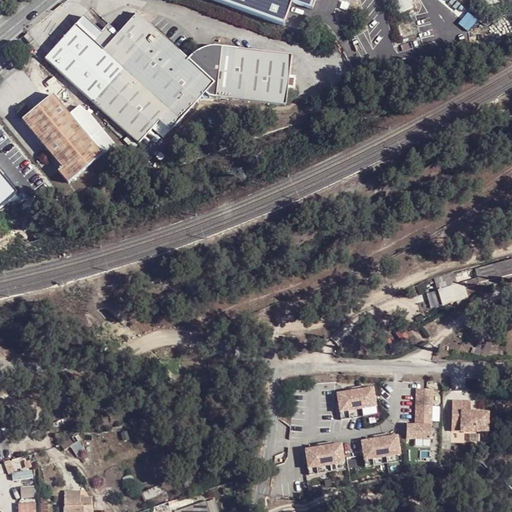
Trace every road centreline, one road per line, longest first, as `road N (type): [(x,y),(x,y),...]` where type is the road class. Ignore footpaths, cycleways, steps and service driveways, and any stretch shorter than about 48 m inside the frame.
road 1 (residential): [(0,365),(76,363),(167,337),(278,368)]
road 2 (residential): [(511,370),(278,368)]
road 3 (residential): [(278,368),(254,511)]
